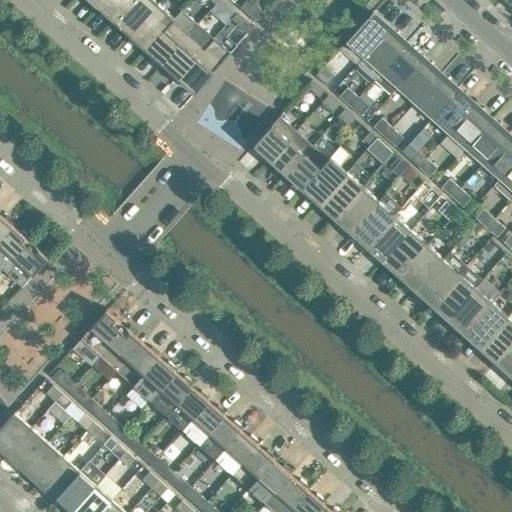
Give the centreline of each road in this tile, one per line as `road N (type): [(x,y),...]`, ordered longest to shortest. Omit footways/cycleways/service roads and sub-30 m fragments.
road 1 (residential): [(511,438),(198,159)]
road 2 (residential): [(111,256),(396,511)]
road 3 (residential): [(198,159),(17,0)]
road 4 (residential): [(0,156),(111,256)]
road 5 (residential): [(198,159),(111,256)]
